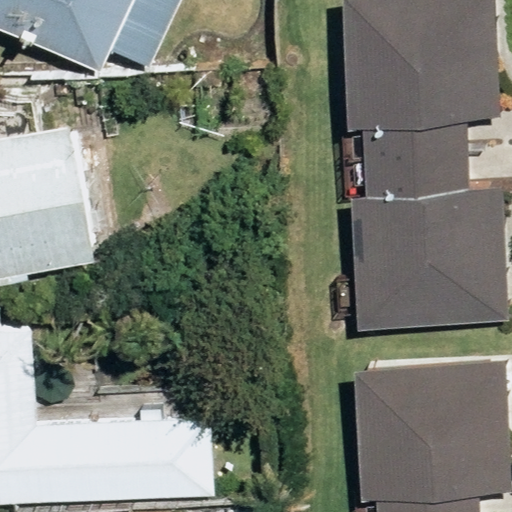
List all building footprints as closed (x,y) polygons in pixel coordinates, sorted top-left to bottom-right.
[(0,0),(0,2),(114,59),(123,40),(167,62),(197,0),(0,0)] [(511,102),(511,35),(510,0),(357,0),(363,110),(380,109),(384,186),(370,187),(376,321),(511,314),(511,177),(487,179),(483,104),(511,102)] [(97,104),(0,118),(0,267),(119,250),(97,104)] [(60,302),(0,301),(0,489),(227,491),(227,402),(59,401),(60,302)] [(511,481),(511,349),(368,357),(375,488),(391,487),(392,511),(495,511),(494,482),(511,481)]
